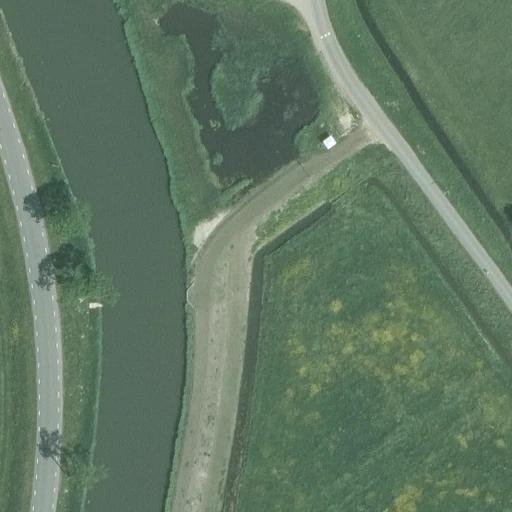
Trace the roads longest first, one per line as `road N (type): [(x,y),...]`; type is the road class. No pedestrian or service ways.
road 1 (tertiary): [(43,511),(47,341),(32,238),(0,113)]
road 2 (unclassified): [(511,308),(336,67),(312,0)]
